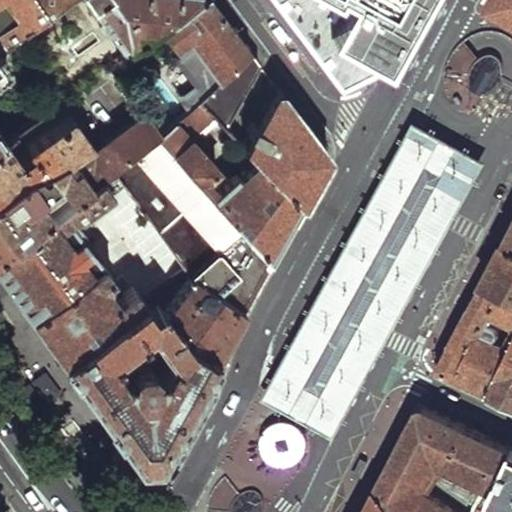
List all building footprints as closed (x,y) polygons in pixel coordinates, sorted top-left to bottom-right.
[(47,11),(39,0),(0,0),(0,43),(30,23),(47,11)] [(39,0),(47,11),(64,0),(39,0)] [(91,0),(127,48),(163,22),(193,0),(91,0)] [(177,96),(184,105),(196,95),(250,47),(218,5),(214,0),(193,0),(163,22),(178,41),(190,33),(196,42),(175,59),(192,84),(177,96)] [(362,67),(379,58),(411,0),(275,0),(336,81),(362,67)] [(196,95),(215,115),(224,124),(257,64),(258,58),(250,47),(196,95)] [(499,79),(502,70),(500,61),(495,55),(489,54),(479,58),(472,64),(468,75),(469,87),(476,90),(481,93),(491,90),(498,82),(499,79)] [(256,157),(301,202),(312,181),(329,151),(277,83),(274,85),(248,136),(242,133),(240,138),(245,141),(244,145),(256,157)] [(154,132),(270,258),(276,248),(294,215),(301,202),(256,157),(234,179),(230,173),(215,187),(204,174),(215,163),(192,137),(215,115),(196,95),(184,105),(160,126),(154,132)] [(0,190),(25,173),(87,147),(107,173),(114,166),(154,132),(160,126),(144,105),(137,110),(92,143),(70,113),(14,154),(3,137),(0,139),(0,190)] [(418,119),(265,397),(337,436),(490,158),(418,119)] [(192,270),(243,307),(257,282),(270,258),(154,132),(114,166),(123,179),(169,241),(187,266),(192,270)] [(0,250),(72,198),(59,180),(81,165),(94,183),(107,173),(87,147),(25,173),(0,190),(0,250)] [(0,272),(24,306),(29,313),(100,259),(70,218),(77,212),(80,217),(114,193),(111,187),(123,179),(114,166),(107,173),(94,183),(72,198),(0,250),(0,272)] [(493,260),(481,281),(511,295),(511,240),(505,237),(493,260)] [(156,251),(173,276),(187,266),(169,241),(156,251)] [(56,350),(61,358),(141,299),(130,285),(116,296),(104,278),(110,274),(100,259),(29,313),(38,326),(56,350)] [(178,334),(216,355),(229,333),(243,307),(192,270),(176,293),(168,279),(155,289),(178,334)] [(511,295),(481,281),(459,323),(438,364),(439,368),(463,379),(487,390),(511,337),(511,295)] [(137,462),(147,462),(157,461),(172,434),(200,383),(216,355),(178,334),(155,289),(141,299),(61,358),(79,382),(83,388),(97,406),(137,462)] [(511,337),(487,390),(503,397),(511,401),(511,337)] [(23,373),(10,354),(0,361),(13,380),(23,373)] [(398,443),(376,482),(398,511),(494,511),(490,494),(485,492),(508,443),(423,403),(420,404),(418,405),(398,443)] [(281,465),(291,464),(299,458),(304,450),(305,439),(301,430),(294,423),(285,420),(276,421),(274,421),(266,427),(261,436),(260,446),(264,455),(271,462),(281,465)] [(511,444),(508,443),(485,492),(490,494),(511,504),(511,444)] [(368,460),(360,457),(353,472),(361,475),(368,460)] [(369,496),(363,508),(365,511),(398,511),(376,482),(369,496)] [(261,511),(262,511),(263,505),(263,500),(262,495),(260,492),(256,490),(253,489),(248,489),(244,490),(239,494),(236,497),(233,501),(231,506),(229,511),(261,511)]
